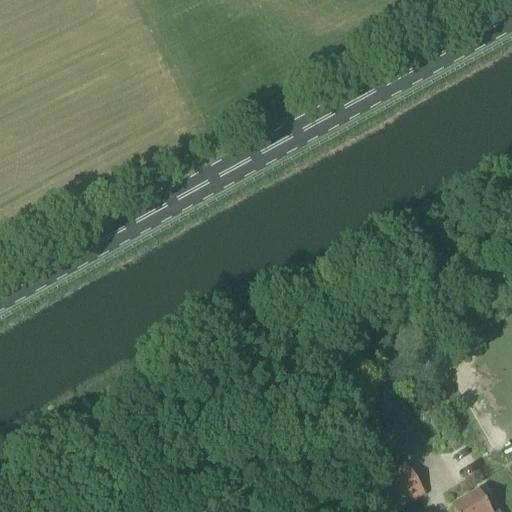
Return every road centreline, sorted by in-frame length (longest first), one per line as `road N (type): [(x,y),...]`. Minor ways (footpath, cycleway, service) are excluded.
road 1 (unclassified): [(0,437),(511,147)]
road 2 (primary): [(0,295),(511,15)]
